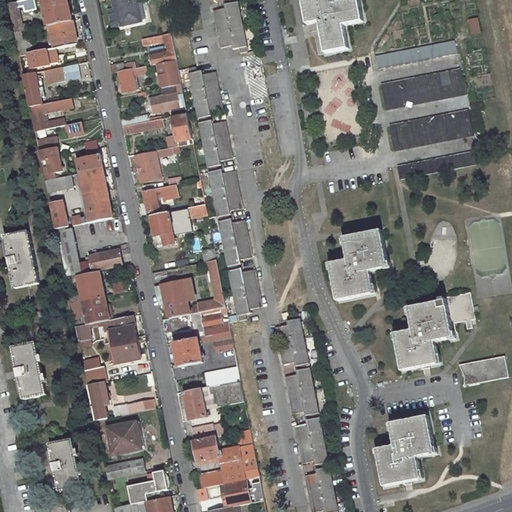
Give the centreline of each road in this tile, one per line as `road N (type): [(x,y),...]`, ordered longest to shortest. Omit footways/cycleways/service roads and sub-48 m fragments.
road 1 (residential): [(192,511),(87,0)]
road 2 (unknown): [(388,168),(378,123),(477,104)]
